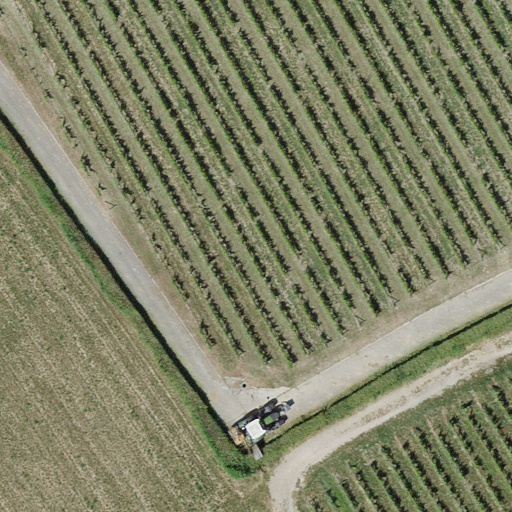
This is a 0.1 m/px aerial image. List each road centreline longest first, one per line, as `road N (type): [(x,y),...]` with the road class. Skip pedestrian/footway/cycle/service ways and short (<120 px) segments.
road 1 (track): [(0,82),(242,427),(511,284)]
road 2 (track): [(287,511),(296,473),(334,443),(511,345)]
